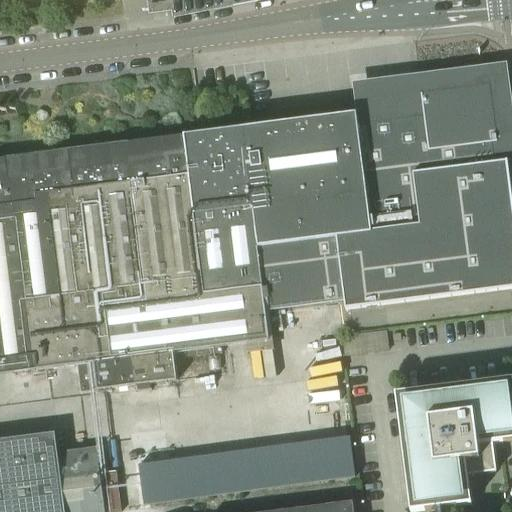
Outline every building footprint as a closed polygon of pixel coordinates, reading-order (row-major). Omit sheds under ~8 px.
[(0,375),(77,366),(80,394),(136,387),(137,392),(151,391),(150,385),(176,382),(173,360),(221,354),(220,348),(268,342),(264,312),(342,302),(343,310),(511,289),(511,210),(506,167),(511,166),(511,111),(506,67),(351,87),(355,115),(182,137),(0,160),(0,375)] [(339,338),(340,341),(342,358),(387,352),(385,333),(339,338)] [(511,380),(395,395),(409,511),(417,511),(471,505),(467,477),(496,473),(492,444),(511,441),(511,380)] [(0,511),(101,511),(94,449),(56,454),(53,434),(0,441),(0,511)] [(169,511),(170,511),(172,501),(150,499),(149,511),(169,511)]
